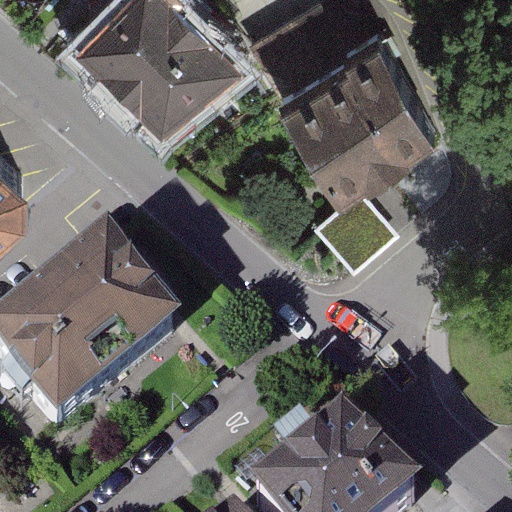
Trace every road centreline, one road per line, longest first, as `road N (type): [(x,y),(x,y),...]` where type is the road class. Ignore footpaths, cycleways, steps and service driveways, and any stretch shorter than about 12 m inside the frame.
road 1 (residential): [(336,340),(0,56)]
road 2 (residential): [(358,358),(442,205),(452,132),(432,83),(397,32),(354,0)]
road 3 (residential): [(135,511),(336,340)]
road 4 (residential): [(511,498),(358,358)]
